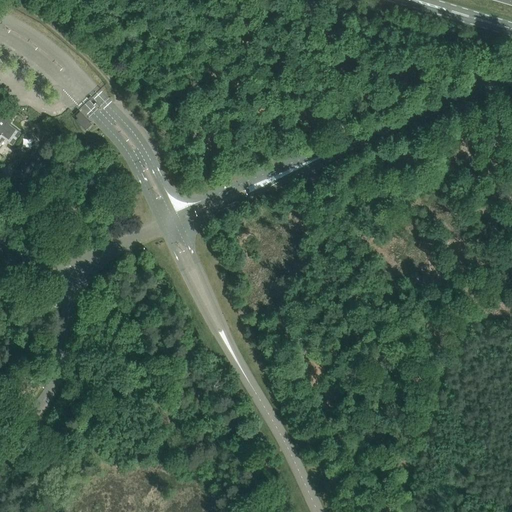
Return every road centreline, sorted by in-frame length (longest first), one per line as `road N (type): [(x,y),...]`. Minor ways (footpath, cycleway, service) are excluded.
road 1 (unclassified): [(170,220),(467,95),(511,92)]
road 2 (unclassified): [(312,511),(170,220)]
road 3 (unclassified): [(0,439),(50,389),(70,286),(91,257),(170,220)]
road 4 (unclassified): [(170,220),(126,135),(92,95),(0,27)]
